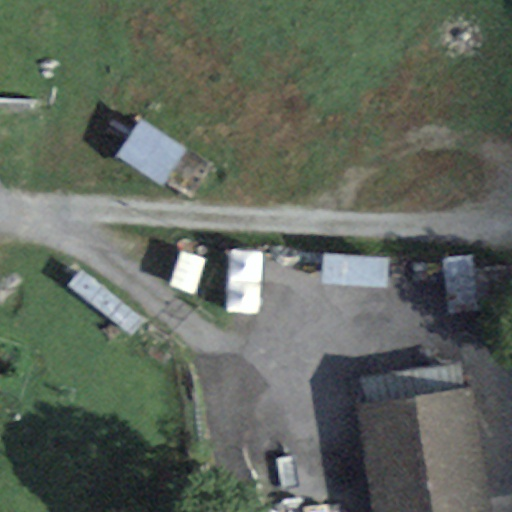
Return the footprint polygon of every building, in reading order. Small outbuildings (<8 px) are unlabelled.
[(146,116),(123,154),(175,184),(197,146),(146,116)] [(237,245),(235,309),(265,310),(267,246),(237,245)] [(332,247),(328,278),(392,285),(396,255),(332,247)] [(456,309),(481,307),(477,254),(452,256),(456,309)] [(493,511),(473,388),(360,407),(378,511),(493,511)]
